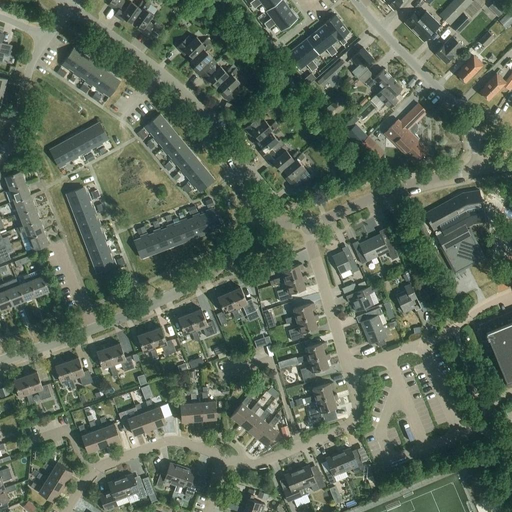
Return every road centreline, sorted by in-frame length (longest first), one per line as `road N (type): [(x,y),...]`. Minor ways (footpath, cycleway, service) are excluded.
road 1 (residential): [(240,463),(263,463),(343,429),(356,411),(308,224)]
road 2 (unclassified): [(246,214),(243,173),(220,135),(160,74),(69,6)]
road 3 (residential): [(478,170),(471,127),(353,0)]
road 4 (unclassified): [(91,330),(211,275),(236,244),(246,214)]
road 5 (unclassified): [(308,224),(410,185),(478,170)]
road 6 (residential): [(65,511),(99,466),(166,442),(199,449)]
road 7 (residential): [(0,159),(43,33)]
